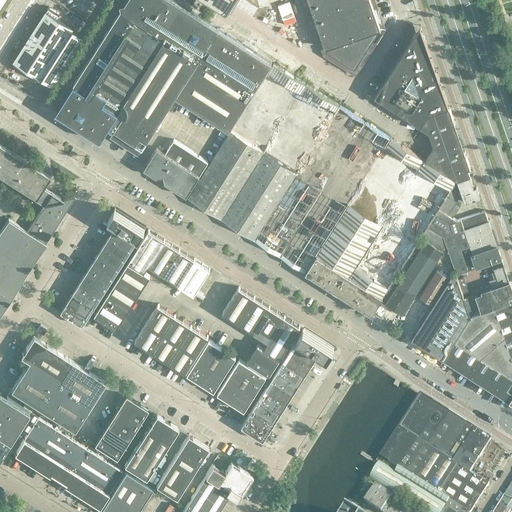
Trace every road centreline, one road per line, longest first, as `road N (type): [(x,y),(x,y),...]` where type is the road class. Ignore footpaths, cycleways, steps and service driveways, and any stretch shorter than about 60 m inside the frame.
road 1 (unclassified): [(97,188),(351,348)]
road 2 (unclassified): [(277,465),(25,303)]
road 3 (unclassified): [(364,327),(114,163)]
road 4 (secondary): [(430,0),(511,240)]
road 5 (unclassified): [(511,424),(364,327)]
road 6 (unclassified): [(357,90),(216,0)]
road 7 (secondary): [(511,140),(463,0)]
road 8 (unclassified): [(277,465),(351,348)]
road 9 (unclassified): [(25,303),(97,188)]
road 10 (unclassified): [(114,163),(0,91)]
